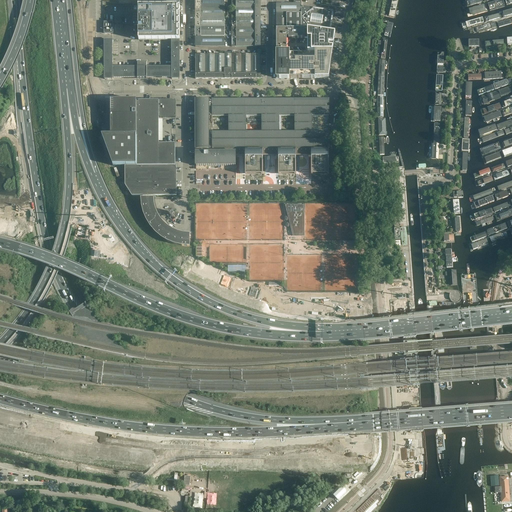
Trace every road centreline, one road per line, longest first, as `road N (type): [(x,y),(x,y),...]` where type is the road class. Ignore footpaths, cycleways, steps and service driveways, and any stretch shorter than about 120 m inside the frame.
road 1 (motorway): [(410,304),(348,313),(266,310),(165,267),(102,175),(73,47)]
road 2 (motorway): [(20,404),(157,421),(511,398)]
road 3 (motorway): [(13,0),(35,186),(62,282),(115,352),(185,398)]
road 4 (unclassified): [(334,511),(380,465),(385,448),(355,100),(334,89)]
road 5 (motorway): [(410,304),(268,297),(111,235),(0,218)]
road 6 (motorway): [(320,332),(215,326),(0,243)]
road 7 (motorway): [(20,404),(144,433),(345,444)]
road 8 (motorway): [(320,332),(234,317),(168,284),(124,243),(83,163)]
road 9 (motorway): [(0,345),(37,295),(61,236),(68,194),(64,88)]
road 10 (motorway): [(20,404),(139,428),(271,431)]
road 11 (motorway): [(511,314),(320,332)]
road 12 (motorway): [(334,425),(511,411)]
road 13 (residential): [(511,60),(457,71),(451,172),(438,182)]
road 14 (motorway): [(345,444),(511,435)]
road 15 (unclassified): [(157,511),(105,498),(0,491)]
road 16 (motorway): [(185,398),(254,418),(334,425)]
road 17 (unclassified): [(182,211),(186,90)]
